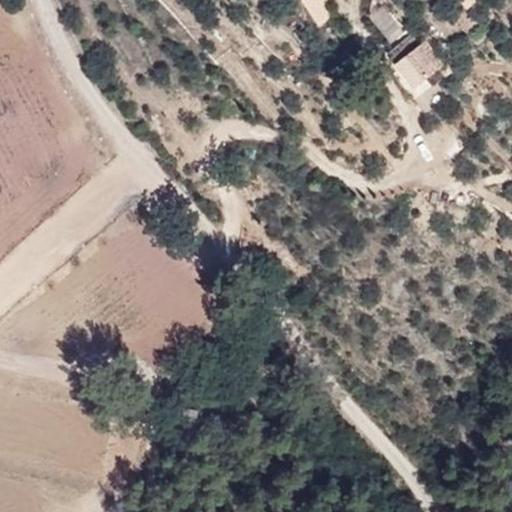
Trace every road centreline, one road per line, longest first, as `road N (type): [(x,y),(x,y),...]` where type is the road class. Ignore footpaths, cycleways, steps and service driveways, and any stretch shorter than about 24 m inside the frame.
road 1 (track): [(43,0),(71,54),(277,300),(440,511)]
road 2 (track): [(0,299),(64,223),(149,146)]
